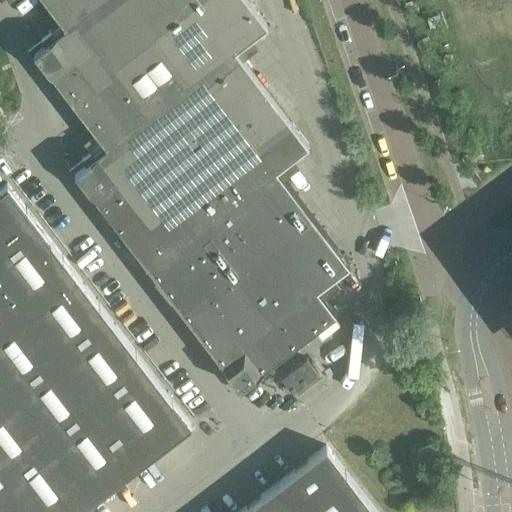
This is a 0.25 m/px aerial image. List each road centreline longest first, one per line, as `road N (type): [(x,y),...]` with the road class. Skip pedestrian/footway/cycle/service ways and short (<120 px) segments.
road 1 (unclassified): [(35,127),(39,162),(262,453)]
road 2 (unclassified): [(360,234),(373,262),(363,360),(355,376),(262,453)]
road 3 (unclassified): [(270,0),(325,168),(360,234)]
road 4 (unclassified): [(424,214),(352,0)]
road 5 (unclassified): [(484,279),(466,297),(461,333),(484,448)]
road 6 (unclassified): [(509,444),(483,333),(484,279)]
road 7 (unclassified): [(35,127),(0,1)]
